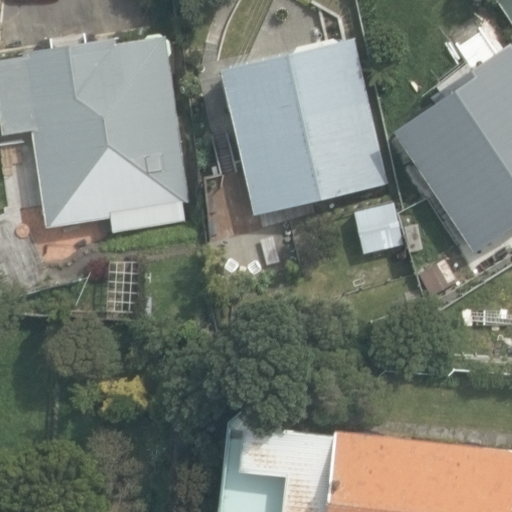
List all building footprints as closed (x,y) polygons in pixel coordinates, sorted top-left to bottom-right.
[(14,0),(17,28),(91,23),(89,0),(14,0)] [(511,0),(502,0),(511,15),(511,0)] [(159,33),(0,60),(0,126),(2,136),(20,134),(22,152),(34,150),(45,226),(109,217),(112,236),(185,225),(183,208),(190,207),(167,38),(159,33)] [(224,68),(258,213),(388,182),(355,38),(224,68)] [(511,225),(511,47),(510,44),(451,84),(454,89),(395,128),(476,250),(511,225)] [(133,314),(135,262),(110,261),(107,313),(133,314)] [(511,511),(511,445),(338,427),(337,435),(322,434),(324,422),(245,414),(229,421),(219,511),(511,511)]
